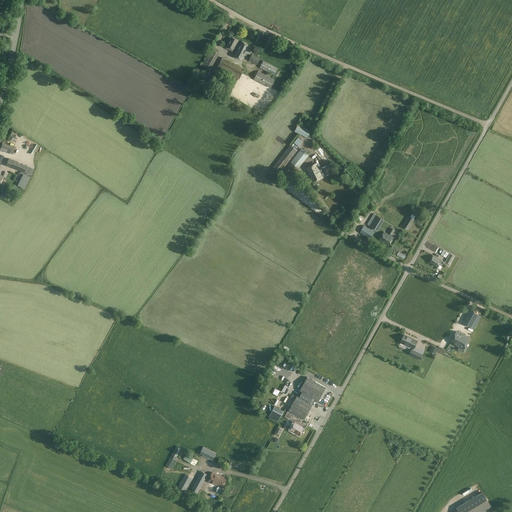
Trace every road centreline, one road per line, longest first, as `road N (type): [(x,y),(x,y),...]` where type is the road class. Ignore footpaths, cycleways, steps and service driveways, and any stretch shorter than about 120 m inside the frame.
road 1 (unclassified): [(274,511),(511,83)]
road 2 (track): [(488,125),(207,0)]
